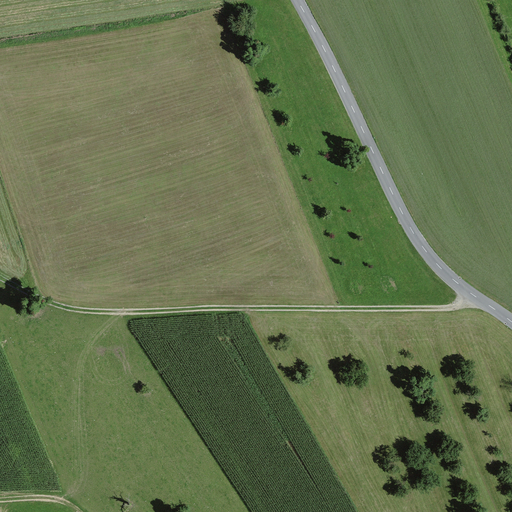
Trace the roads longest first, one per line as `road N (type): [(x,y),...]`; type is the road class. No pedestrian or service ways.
road 1 (track): [(0,278),(64,306),(102,310),(456,308),(473,296)]
road 2 (unclassified): [(296,0),(420,246),(511,322)]
